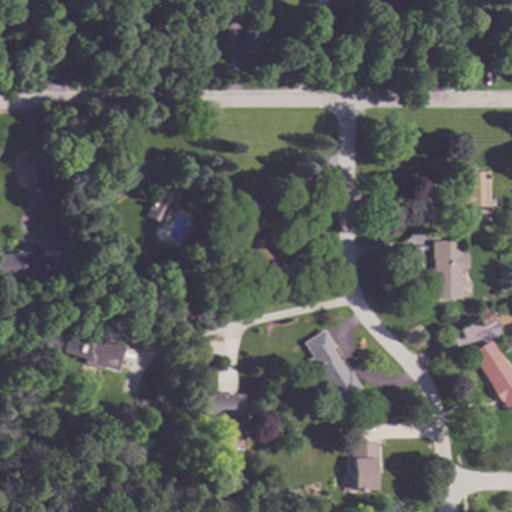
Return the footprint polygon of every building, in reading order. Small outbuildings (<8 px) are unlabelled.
[(473,171),(485,171),(485,206),(463,206),(463,216),(452,216),(452,211),(440,211),(440,207),(438,207),(438,188),(460,188),(460,179),(461,179),(461,168),(473,168),(473,171)] [(176,190),(168,202),(174,206),(169,215),(162,211),(154,223),(139,214),(151,194),(148,192),(157,178),(176,190)] [(246,231),(248,228),(262,237),(261,238),(270,244),(269,245),(281,253),(274,264),(278,282),(258,287),(254,268),(218,245),(233,222),(246,231)] [(456,252),(463,252),(464,268),(457,268),(457,298),(429,298),(429,258),(427,258),(427,241),(456,240),(456,252)] [(27,257),(35,258),(35,256),(56,256),(56,258),(64,258),(64,274),(56,274),(56,275),(41,275),(41,289),(23,288),(24,279),(4,278),(4,276),(0,276),(0,253),(4,253),(4,252),(27,252),(27,257)] [(69,286),(69,298),(56,297),(56,286),(69,286)] [(89,289),(93,289),(93,291),(96,291),(96,298),(93,298),(93,299),(88,299),(88,302),(77,302),(77,286),(89,286),(89,289)] [(493,320),(482,326),(475,315),(486,309),(493,320)] [(330,347),(328,348),(343,372),(345,370),(356,388),(330,404),(319,387),(321,386),(304,359),(308,356),(299,342),(319,330),(330,347)] [(122,345),(113,371),(99,367),(99,368),(79,361),(80,358),(58,351),(63,335),(87,342),(89,334),(122,345)] [(58,338),(55,346),(48,343),(50,335),(58,338)] [(509,373),(511,371),(511,373),(511,400),(502,406),(469,352),(489,340),(509,373)] [(238,413),(240,413),(240,432),(231,432),(231,449),(226,467),(210,463),(214,447),(208,447),(208,428),(214,428),(214,421),(196,421),(197,393),(238,394),(238,413)] [(374,461),(370,461),(370,476),(373,476),(373,489),(347,489),(347,460),(346,460),(346,442),(373,442),(374,461)]
